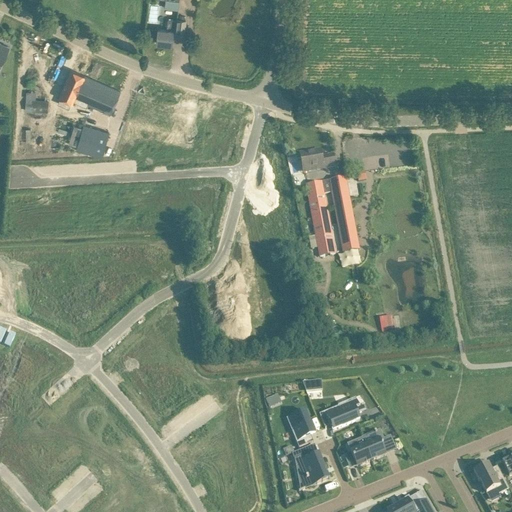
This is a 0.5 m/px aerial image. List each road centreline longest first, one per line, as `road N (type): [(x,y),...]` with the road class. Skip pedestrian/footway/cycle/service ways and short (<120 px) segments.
road 1 (unclassified): [(0,7),(150,71),(264,101)]
road 2 (unclassified): [(267,102),(375,122),(511,116)]
road 3 (residential): [(245,171),(18,180)]
road 4 (residential): [(183,285),(139,311),(85,362)]
